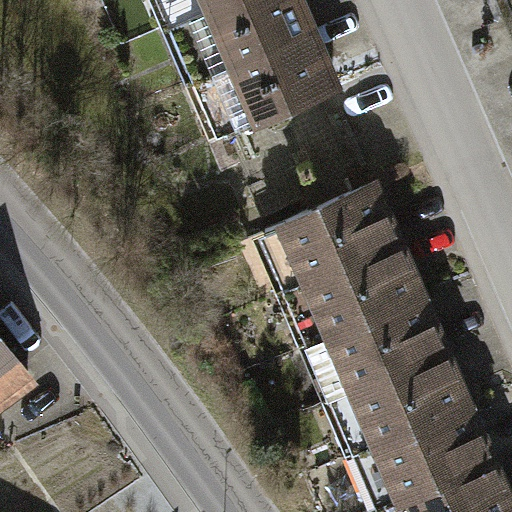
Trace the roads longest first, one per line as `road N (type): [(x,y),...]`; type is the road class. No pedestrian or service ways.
road 1 (secondary): [(0,200),(80,283),(246,511)]
road 2 (residential): [(511,251),(403,0)]
